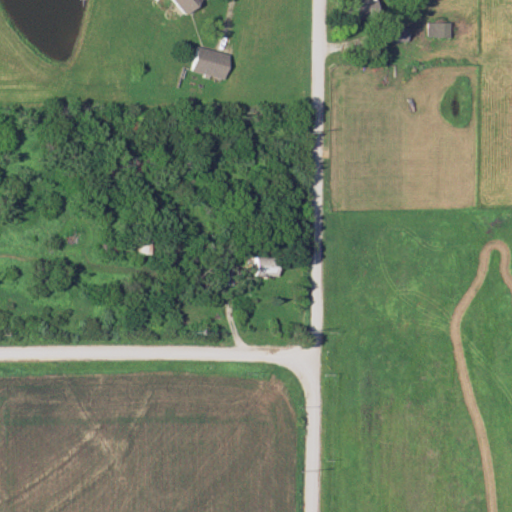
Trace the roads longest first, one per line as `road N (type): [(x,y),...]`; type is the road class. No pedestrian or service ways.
road 1 (residential): [(313,385),(319,0)]
road 2 (residential): [(313,385),(275,361),(0,352)]
road 3 (residential): [(311,511),(313,385)]
